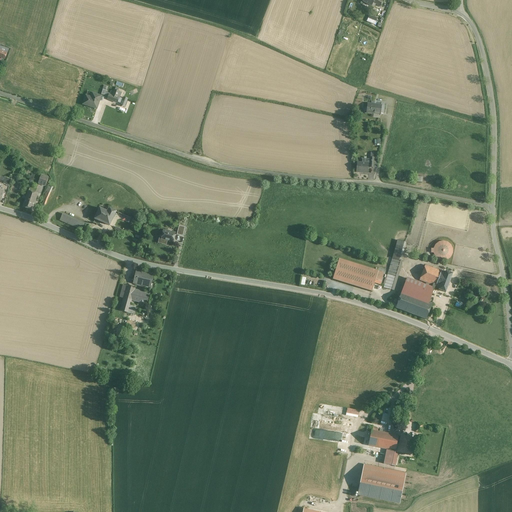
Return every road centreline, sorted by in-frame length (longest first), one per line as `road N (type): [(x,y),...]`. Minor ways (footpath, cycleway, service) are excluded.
road 1 (tertiary): [(0,208),(130,260),(385,311),(511,365)]
road 2 (unclassified): [(493,207),(237,169),(0,92)]
road 3 (track): [(495,125),(358,86),(254,39),(122,0)]
road 4 (unclassified): [(459,12),(480,40),(490,89),(493,207)]
road 5 (unclassified): [(493,207),(511,345)]
